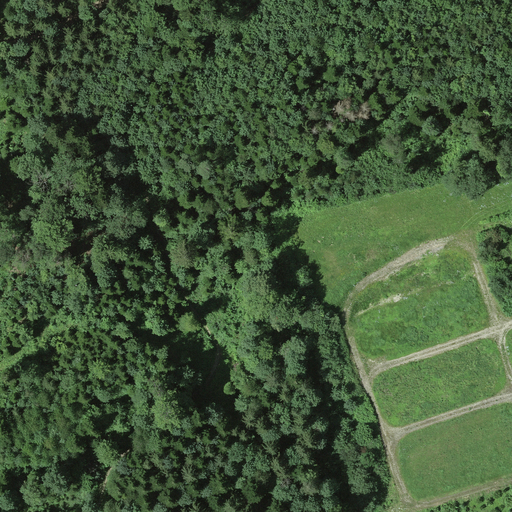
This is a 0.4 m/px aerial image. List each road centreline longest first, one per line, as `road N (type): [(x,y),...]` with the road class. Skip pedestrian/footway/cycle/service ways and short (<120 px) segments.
road 1 (track): [(511,321),(379,362),(366,380),(409,502),(434,503),(511,476)]
road 2 (track): [(511,396),(385,437)]
